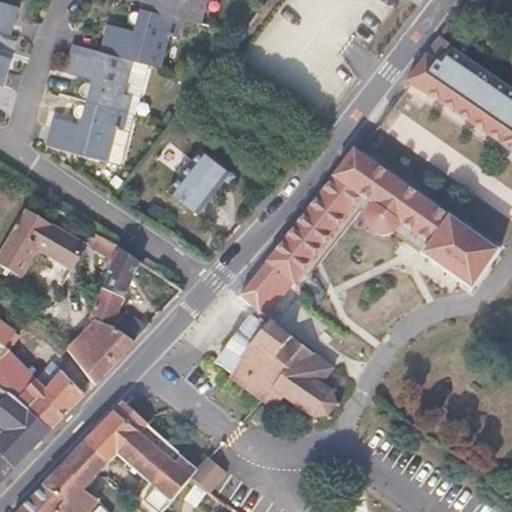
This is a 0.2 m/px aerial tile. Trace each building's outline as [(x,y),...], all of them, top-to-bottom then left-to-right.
[(202,24),(207,0),(142,0),(140,8),(183,19),(202,24)] [(19,7),(0,1),(0,31),(11,34),(19,7)] [(314,58),(328,40),(280,3),(242,53),(296,93),(319,62),(314,58)] [(162,68),(170,34),(178,36),(183,19),(140,8),(139,12),(135,12),(131,14),(128,18),(128,22),(130,25),(135,27),(133,31),(107,24),(100,51),(135,60),(149,64),(162,68)] [(511,88),(458,51),(440,38),(406,80),(409,83),(502,144),(501,145),(511,153),(511,88)] [(126,92),(135,60),(100,51),(73,44),(65,72),(92,79),(91,84),(87,82),(83,84),(81,86),(80,90),(82,95),(86,97),(86,101),(129,113),(134,94),(126,92)] [(0,85),(3,86),(11,58),(0,54),(0,85)] [(136,115),(149,64),(135,60),(126,92),(134,94),(129,113),(134,114),(136,115)] [(124,130),(129,113),(86,101),(84,106),(80,106),(76,107),(74,112),(74,116),(76,118),(80,120),(79,125),(53,117),(46,145),(107,161),(115,128),(124,130)] [(122,165),(134,114),(129,113),(124,130),(115,128),(107,161),(122,165)] [(230,172),(201,149),(169,190),(198,214),(230,172)] [(471,290),(498,251),(356,152),(353,150),(239,295),(256,309),(257,309),(267,315),(266,316),(267,317),(337,230),(326,221),(350,191),(357,196),(351,203),(365,213),(364,218),(364,223),(368,231),(372,233),(379,237),(385,237),(390,236),(396,233),(401,226),(429,246),(423,255),(471,290)] [(86,246),(25,211),(0,253),(0,266),(22,279),(39,250),(72,270),(86,246)] [(122,248),(102,238),(95,234),(86,239),(94,251),(115,262),(122,248)] [(126,300),(141,265),(121,250),(90,319),(96,322),(113,328),(135,343),(148,328),(127,314),(125,316),(119,312),(124,299),(126,300)] [(325,361),(293,337),(267,317),(266,316),(267,315),(257,309),(256,309),(217,362),(231,373),(229,375),(252,393),(256,389),(263,380),(285,396),(296,403),(293,408),(298,411),(300,407),(313,415),(313,420),(316,420),(317,416),(326,414),(328,418),(331,416),(329,412),(335,404),(339,405),(339,402),(335,401),(333,392),(336,389),(334,387),(331,389),(321,383),(334,366),(326,360),(325,361)] [(16,333),(0,321),(0,346),(4,349),(16,333)] [(118,362),(135,343),(113,328),(96,322),(67,350),(91,380),(95,385),(118,362)] [(9,350),(21,337),(16,333),(4,349),(7,351),(9,350)] [(9,350),(7,351),(0,359),(0,388),(12,398),(16,402),(38,379),(37,379),(9,350)] [(62,371),(52,362),(37,379),(38,379),(47,388),(62,371)] [(51,432),(85,395),(62,371),(47,388),(38,379),(16,402),(51,432)] [(285,396),(263,380),(256,389),(252,393),(262,400),(275,410),(285,396)] [(0,411),(12,398),(0,388),(0,411)] [(51,432),(16,402),(12,398),(0,411),(0,427),(6,431),(0,437),(0,456),(14,470),(51,432)] [(118,453),(139,430),(142,433),(150,425),(127,404),(88,444),(109,463),(118,453)] [(183,456),(177,452),(178,451),(150,425),(142,433),(139,430),(118,453),(156,486),(176,462),(177,462),(183,456)] [(89,511),(99,501),(84,491),(102,471),(109,463),(88,444),(46,489),(39,496),(59,511),(89,511)] [(0,484),(14,470),(0,456),(0,484)] [(161,511),(190,477),(197,469),(183,456),(177,462),(176,462),(156,486),(144,500),(158,511),(161,511)] [(211,494),(226,473),(208,458),(197,469),(190,477),(211,494)] [(59,511),(39,496),(21,511),(59,511)]
